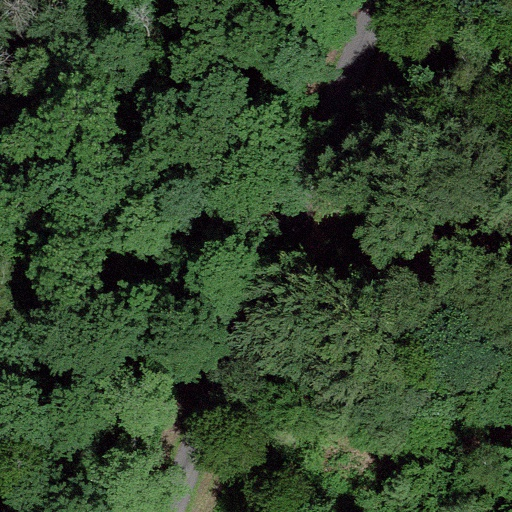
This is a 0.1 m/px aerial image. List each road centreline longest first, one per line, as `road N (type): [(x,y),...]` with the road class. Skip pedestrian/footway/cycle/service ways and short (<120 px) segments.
road 1 (unclassified): [(159,511),(377,0)]
road 2 (track): [(0,116),(57,0)]
